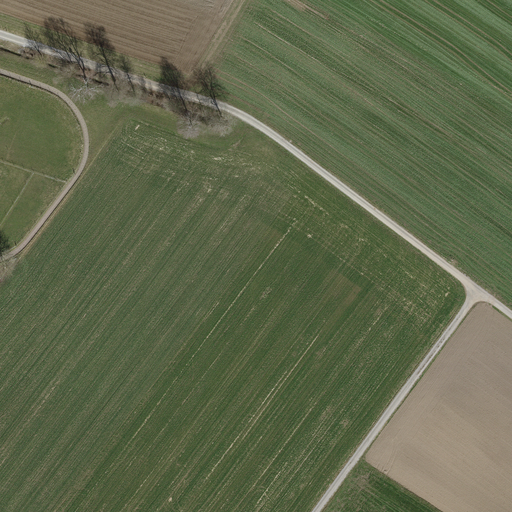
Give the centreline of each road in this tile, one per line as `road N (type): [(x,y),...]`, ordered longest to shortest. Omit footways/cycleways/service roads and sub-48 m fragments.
road 1 (track): [(0,33),(256,124),(478,291)]
road 2 (track): [(478,291),(315,511)]
road 3 (unknown): [(0,70),(68,101),(86,147),(77,176),(24,244),(0,259)]
